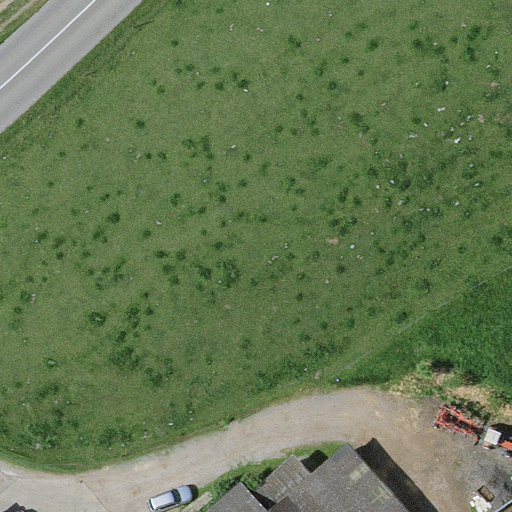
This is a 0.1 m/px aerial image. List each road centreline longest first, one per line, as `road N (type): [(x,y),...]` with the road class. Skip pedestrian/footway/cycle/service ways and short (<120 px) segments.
road 1 (track): [(0,478),(50,494),(123,499),(310,420),(369,422),(394,440),(446,511)]
road 2 (primary): [(0,89),(94,0)]
